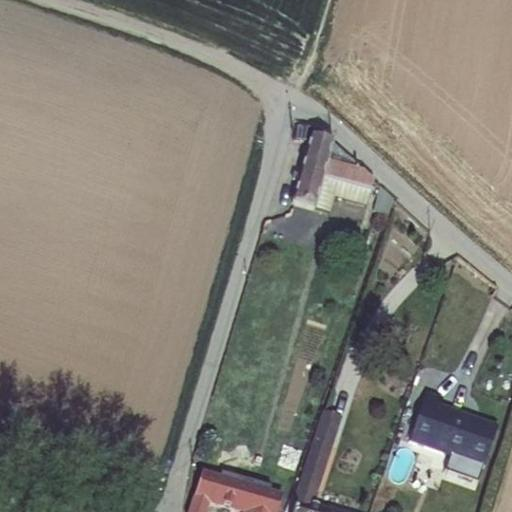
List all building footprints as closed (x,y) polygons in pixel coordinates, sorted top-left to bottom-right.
[(324,207),(357,218),(366,184),(305,133),(286,210),(319,222),(324,207)] [(381,226),(388,204),(372,191),(365,221),(381,226)] [(446,417),(429,412),(414,456),(487,481),(499,444),(444,424),(446,417)] [(309,497),(303,511),(316,511),(319,504),(317,503),(332,457),(327,455),(340,416),(331,413),(302,495),(309,497)] [(277,511),(279,506),(276,505),(278,500),(270,497),(268,503),(197,483),(188,511),(207,511),(208,509),(220,511),(277,511)]
